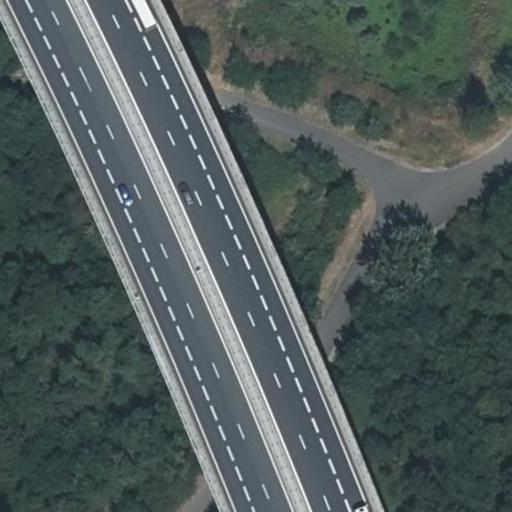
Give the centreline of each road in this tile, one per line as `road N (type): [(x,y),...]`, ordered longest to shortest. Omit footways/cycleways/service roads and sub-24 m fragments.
road 1 (motorway): [(40,0),(193,321),(272,511)]
road 2 (motorway): [(347,511),(176,114),(118,0)]
road 3 (unclassified): [(205,511),(319,356),(370,255),(511,152)]
